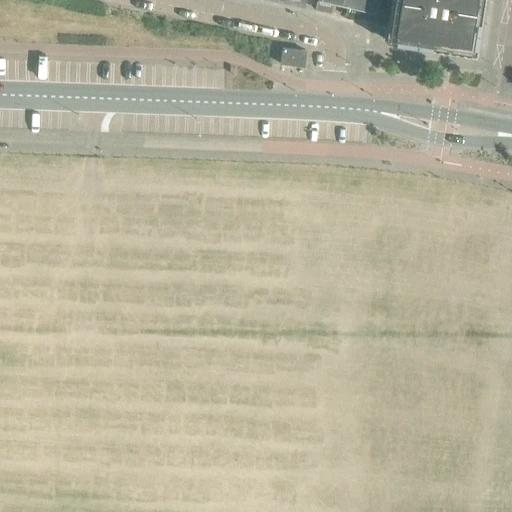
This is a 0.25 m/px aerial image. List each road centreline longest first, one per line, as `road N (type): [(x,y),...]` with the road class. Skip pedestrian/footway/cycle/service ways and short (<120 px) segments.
road 1 (secondary): [(334,109),(0,95)]
road 2 (residential): [(186,0),(323,30),(333,43),(334,109)]
road 3 (secondary): [(499,132),(334,109)]
